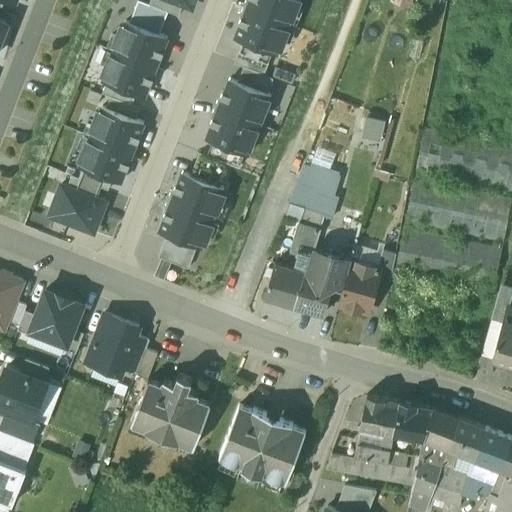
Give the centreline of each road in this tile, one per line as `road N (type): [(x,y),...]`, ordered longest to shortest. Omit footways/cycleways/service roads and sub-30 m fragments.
road 1 (residential): [(511,421),(116,281)]
road 2 (residential): [(225,0),(116,281)]
road 3 (residential): [(0,117),(46,0)]
road 4 (residential): [(116,281),(0,236)]
